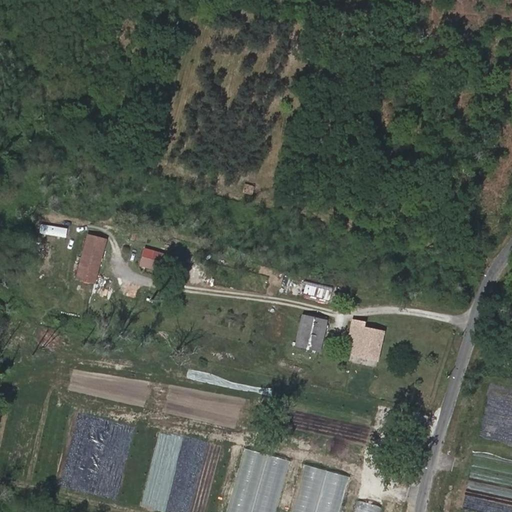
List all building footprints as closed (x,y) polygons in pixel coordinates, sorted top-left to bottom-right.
[(39,231),(68,236),(70,227),(41,222),(39,231)] [(98,287),(113,240),(90,233),(75,281),(98,287)] [(139,263),(152,267),(158,249),(145,245),(139,263)] [(305,280),(302,292),(328,298),(331,285),(305,280)] [(274,304),(280,305),(282,299),(275,297),(274,304)] [(301,312),(293,344),(320,351),(327,318),(301,312)] [(378,358),(385,330),(362,325),(355,352),(378,358)] [(341,511),(351,475),(306,463),(293,511),(341,511)] [(360,499),(356,511),(382,511),(384,505),(360,499)]
